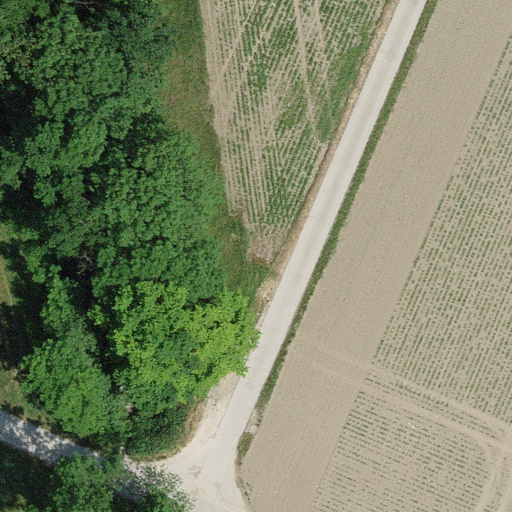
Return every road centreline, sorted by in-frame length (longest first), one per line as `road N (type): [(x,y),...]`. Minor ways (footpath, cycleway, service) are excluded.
road 1 (track): [(192,505),(408,0)]
road 2 (track): [(207,511),(0,424)]
